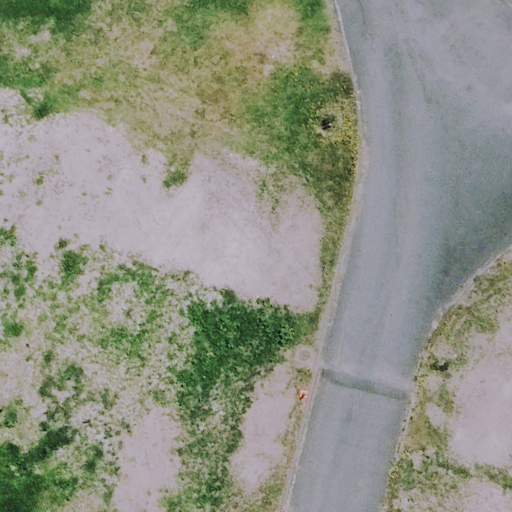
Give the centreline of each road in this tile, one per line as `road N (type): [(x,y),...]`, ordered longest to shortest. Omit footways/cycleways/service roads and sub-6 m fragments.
road 1 (residential): [(446,141),(387,312),(342,511)]
road 2 (residential): [(424,0),(446,141)]
